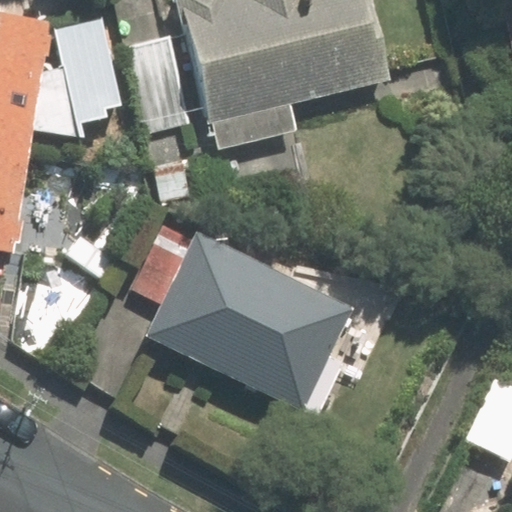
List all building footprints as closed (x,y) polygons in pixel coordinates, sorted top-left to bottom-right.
[(178,0),(213,149),(296,130),(290,103),(379,83),(360,0),(178,0)] [(511,0),(499,0),(511,57),(511,0)] [(126,117),(101,15),(53,27),(79,128),(126,117)] [(0,252),(16,255),(52,24),(0,16),(0,252)] [(148,337),(302,409),(352,305),(166,218),(133,288),(165,303),(148,337)] [(469,445),(511,462),(511,389),(495,383),(469,445)] [(472,511),(480,494),(452,483),(440,511),(472,511)]
